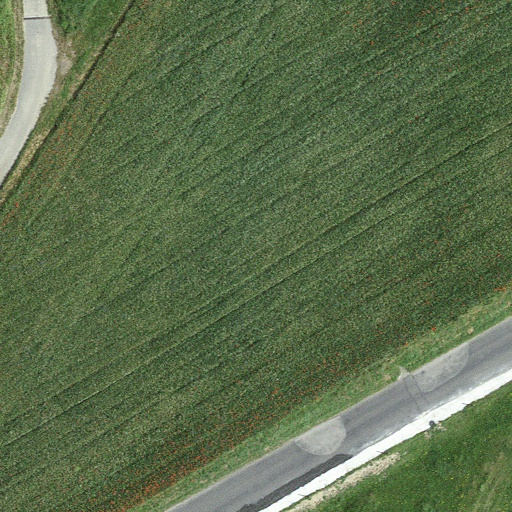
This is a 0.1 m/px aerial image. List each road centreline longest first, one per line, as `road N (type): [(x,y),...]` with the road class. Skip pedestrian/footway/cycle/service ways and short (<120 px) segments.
road 1 (tertiary): [(511,344),(215,511)]
road 2 (track): [(40,0),(41,96),(0,163)]
